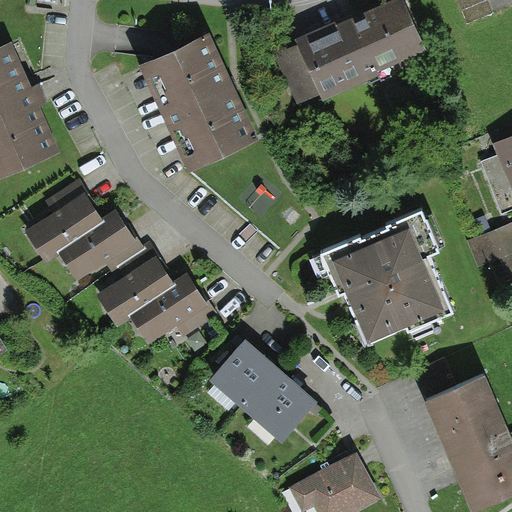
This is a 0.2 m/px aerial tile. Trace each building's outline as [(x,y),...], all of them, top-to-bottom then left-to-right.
[(396,54),(424,41),(405,0),(385,0),(275,50),(297,99),(321,88),(323,93),(366,74),(369,80),(380,75),(381,77),(402,68),(396,54)] [(458,0),(468,21),(495,10),(490,0),(458,0)] [(189,161),(260,129),(211,21),(140,53),(189,161)] [(0,171),(61,145),(41,100),(48,97),(39,77),(32,80),(12,35),(0,39),(0,171)] [(502,210),(511,206),(511,130),(492,138),(497,151),(481,157),(502,210)] [(25,225),(47,259),(61,250),(57,245),(106,215),(104,212),(80,175),(47,196),(54,206),(25,225)] [(362,314),(369,332),(407,316),(409,321),(453,302),(429,245),(439,241),(422,201),(320,244),(338,286),(343,284),(357,316),(362,314)] [(57,245),(61,250),(77,276),(105,259),(110,267),(118,262),(146,244),(138,232),(136,234),(116,204),(104,212),(106,215),(57,245)] [(511,219),(467,239),(478,265),(491,259),(511,250),(511,219)] [(123,271),(96,289),(118,322),(132,313),(129,309),(176,278),(174,275),(151,240),(146,244),(118,262),(123,271)] [(511,250),(491,259),(497,273),(511,266),(511,250)] [(129,309),(132,313),(150,340),(177,323),(185,334),(220,312),(209,295),(207,296),(188,267),(174,275),(176,278),(129,309)] [(245,402),(281,359),(246,330),(210,372),(218,378),(239,396),(245,402)] [(0,353),(9,348),(0,332),(0,353)] [(474,504),(511,487),(511,420),(487,363),(454,377),(445,356),(415,369),(474,504)] [(281,359),(245,402),(258,412),(279,430),(283,434),(319,392),(281,359)] [(239,396),(218,378),(208,389),(229,407),(239,396)] [(279,430),(258,412),(248,424),(269,442),(279,430)] [(320,511),(347,511),(383,493),(358,446),(289,483),(303,509),(315,503),(320,511)]
